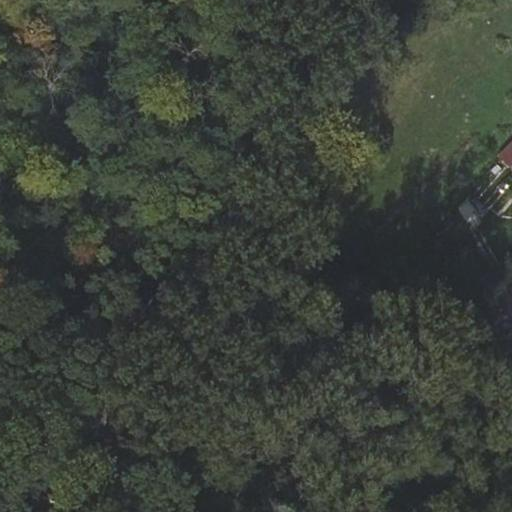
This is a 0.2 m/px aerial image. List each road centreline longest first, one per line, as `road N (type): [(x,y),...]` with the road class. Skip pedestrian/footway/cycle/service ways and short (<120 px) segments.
road 1 (unclassified): [(499,335),(392,398),(306,431),(151,434),(0,415)]
road 2 (track): [(247,0),(197,257),(69,428)]
